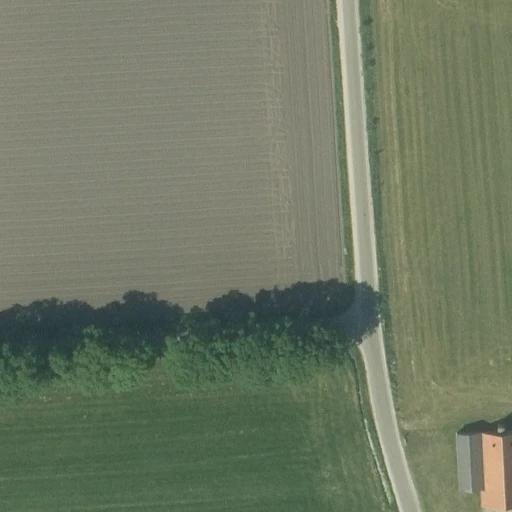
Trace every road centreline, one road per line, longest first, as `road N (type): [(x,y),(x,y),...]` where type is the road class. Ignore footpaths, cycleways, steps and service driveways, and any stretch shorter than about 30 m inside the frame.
road 1 (unclassified): [(369,329),(0,348)]
road 2 (unclassified): [(369,329),(347,0)]
road 3 (unclassified): [(411,511),(369,329)]
